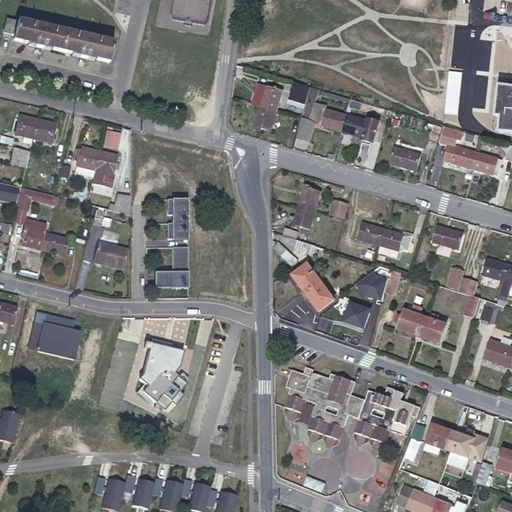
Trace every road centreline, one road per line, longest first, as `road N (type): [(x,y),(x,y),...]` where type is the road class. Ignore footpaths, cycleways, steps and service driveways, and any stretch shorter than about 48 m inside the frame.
road 1 (residential): [(511,223),(273,154),(248,157)]
road 2 (residential): [(264,473),(155,458),(0,470)]
road 3 (residential): [(511,410),(263,321)]
road 4 (residential): [(248,157),(263,321)]
road 5 (residential): [(263,321),(264,473)]
road 6 (residential): [(0,281),(136,309)]
road 7 (residential): [(233,0),(214,136)]
road 8 (residential): [(136,309),(207,308),(263,321)]
